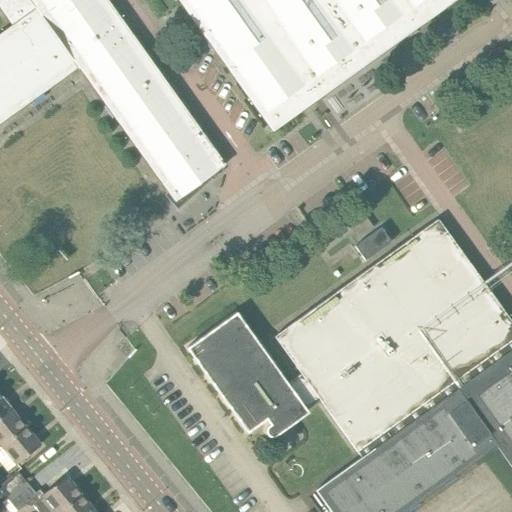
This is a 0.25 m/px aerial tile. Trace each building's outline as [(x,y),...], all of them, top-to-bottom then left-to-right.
[(105,0),(0,0),(0,8),(12,26),(0,34),(0,122),(78,67),(128,31),(105,0)] [(455,0),(177,0),(272,132),(455,0)] [(128,31),(78,67),(174,202),(224,166),(128,31)] [(511,511),(511,323),(437,218),(273,335),(300,373),(287,383),(235,311),(185,347),(246,432),(265,418),(270,424),(267,425),(265,428),(265,432),(267,435),(271,436),(274,435),(284,427),(281,423),(319,396),(362,457),(317,490),(316,488),(315,489),(331,511),(406,511),(498,446),(511,465),(511,511)] [(365,261),(391,242),(381,228),(354,247),(365,261)] [(0,397),(0,417),(10,409),(0,397)] [(10,409),(0,417),(0,444),(1,446),(24,427),(10,409)] [(24,427),(1,446),(16,465),(40,446),(24,427)] [(0,485),(0,489),(7,498),(26,482),(17,471),(0,485)] [(26,482),(7,498),(1,503),(3,505),(0,507),(0,510),(1,511),(15,511),(24,505),(29,506),(32,504),(37,511),(59,511),(80,495),(65,477),(43,495),(39,490),(35,493),(26,482)] [(93,511),(80,495),(59,511),(93,511)]
